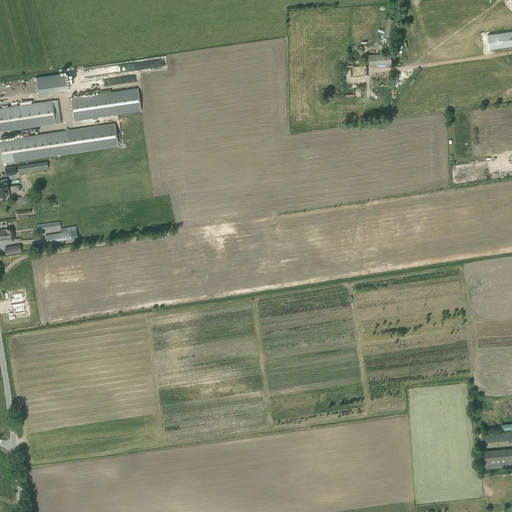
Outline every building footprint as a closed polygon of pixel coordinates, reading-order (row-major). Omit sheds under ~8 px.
[(387,18),(384,37),(393,39),(396,20),(387,18)] [(511,45),(511,31),(487,35),(489,49),(511,45)] [(382,54),(368,55),(368,65),(383,64),(382,54)] [(392,55),(383,56),(384,65),(393,64),(392,55)] [(135,63),(79,70),(80,81),(98,79),(97,74),(122,71),(122,70),(135,68),(135,63)] [(353,63),(347,63),(347,67),(350,67),(351,78),(365,77),(365,66),(353,66),(353,63)] [(65,73),(35,77),(38,94),(67,90),(65,73)] [(388,74),(373,75),(374,86),(389,86),(388,74)] [(141,111),(137,88),(70,98),(74,121),(141,111)] [(52,102),(0,108),(0,132),(55,124),(52,102)] [(118,146),(115,123),(0,140),(0,144),(3,163),(71,153),(118,146)] [(18,173),(48,168),(47,161),(17,165),(18,173)] [(16,174),(15,166),(5,168),(6,175),(16,174)] [(0,196),(10,195),(7,179),(3,179),(3,180),(0,180),(0,179),(0,196)] [(30,210),(16,212),(16,219),(19,219),(28,217),(27,214),(31,214),(30,210)] [(59,222),(36,224),(37,231),(52,228),(52,227),(60,226),(59,222)] [(6,229),(0,229),(0,240),(8,240),(9,240),(14,240),(12,227),(6,228),(6,229)] [(70,231),(45,235),(46,242),(51,242),(71,238),(70,231)] [(218,249),(215,235),(207,237),(210,251),(218,249)] [(236,245),(235,235),(222,236),(223,245),(236,245)] [(19,244),(4,247),(6,255),(21,251),(19,244)] [(244,265),(242,251),(226,253),(227,261),(224,261),(225,266),(228,266),(228,267),(244,265)] [(12,298),(10,299),(11,305),(20,303),(23,303),(22,293),(12,294),(12,298)] [(511,423),(501,425),(501,431),(511,430),(511,423)] [(511,431),(481,434),(481,443),(511,440),(511,431)] [(511,448),(483,451),(485,469),(511,466),(511,448)]
